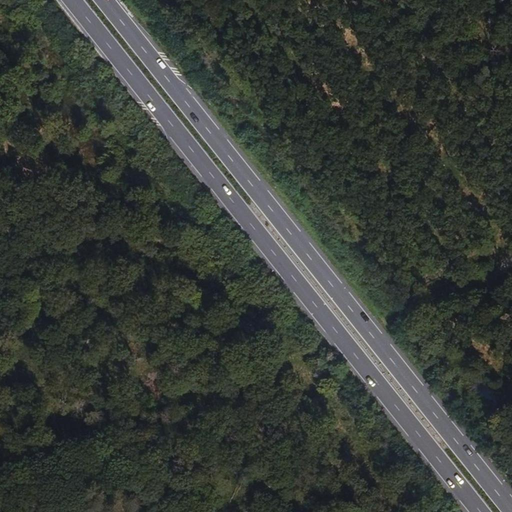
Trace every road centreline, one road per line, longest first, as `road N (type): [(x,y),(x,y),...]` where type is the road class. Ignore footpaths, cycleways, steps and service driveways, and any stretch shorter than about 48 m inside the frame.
road 1 (primary): [(509,511),(101,0)]
road 2 (primary): [(72,0),(480,511)]
road 3 (track): [(0,467),(312,354)]
road 4 (track): [(380,321),(511,271)]
